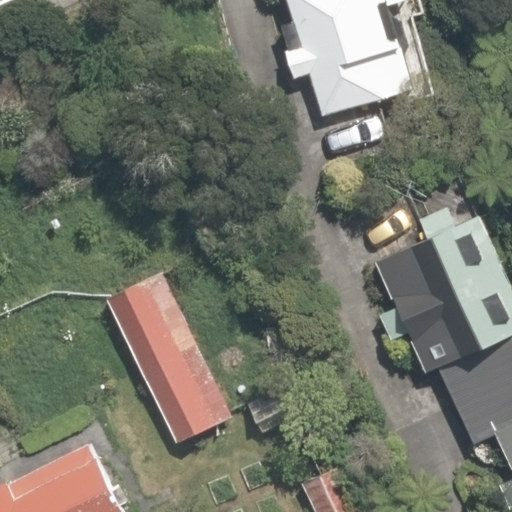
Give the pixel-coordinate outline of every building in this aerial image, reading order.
[(289,0),(301,29),(277,38),(289,70),(303,65),(320,108),(411,73),(382,0),(289,0)] [(511,312),(511,285),(459,170),(346,222),(410,360),(511,312)] [(166,270),(109,299),(180,443),(237,417),(166,270)] [(511,332),(511,331),(421,372),(472,483),(511,464),(511,332)] [(0,511),(130,511),(104,458),(101,459),(94,444),(0,491),(0,511)] [(342,465),(305,484),(319,511),(390,511),(375,483),(356,493),(342,465)]
